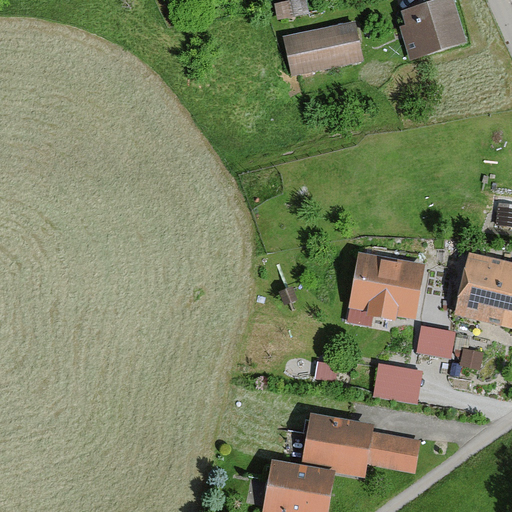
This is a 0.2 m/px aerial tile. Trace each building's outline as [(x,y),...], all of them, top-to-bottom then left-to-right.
[(450,0),(392,0),(413,62),(465,46),(450,0)] [(353,23),(283,39),(292,82),(363,66),(353,23)] [(362,254),(349,314),(413,328),(426,268),(362,254)] [(511,266),(468,255),(452,318),(511,332),(511,266)] [(424,326),(419,354),(453,359),(457,332),(424,326)] [(373,398),(419,406),(425,372),(379,364),(373,398)] [(261,511),(330,511),(338,478),(366,484),(370,466),(414,476),(421,442),(308,418),(298,467),(272,461),(261,511)]
